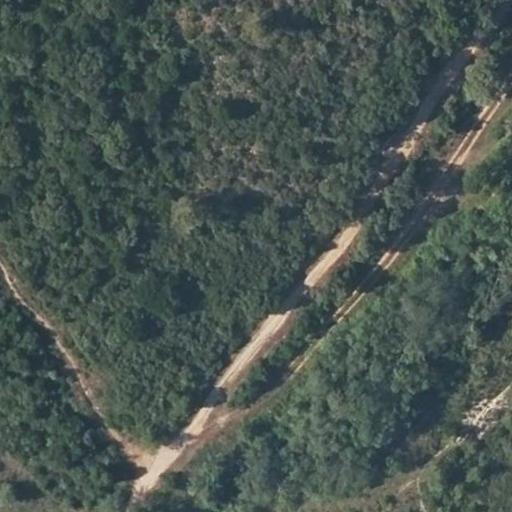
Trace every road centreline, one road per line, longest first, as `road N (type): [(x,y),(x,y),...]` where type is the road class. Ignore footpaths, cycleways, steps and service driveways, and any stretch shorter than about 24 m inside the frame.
road 1 (track): [(503,0),(139,511)]
road 2 (track): [(189,435),(233,416),(291,371),(376,271),(511,81)]
